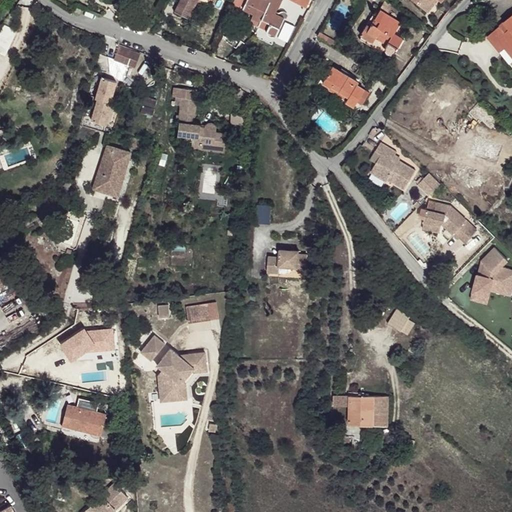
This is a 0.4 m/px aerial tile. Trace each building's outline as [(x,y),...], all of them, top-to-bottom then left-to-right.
[(180,0),(175,12),(188,18),(196,0),(208,0),(209,0),(180,0)] [(245,0),(246,0),(243,9),(253,14),(252,18),(260,22),(258,26),(267,30),(267,33),(268,35),(269,36),(270,37),(272,37),(275,36),(277,35),(286,14),(285,12),(283,11),(279,13),(277,13),(276,12),(277,9),(278,9),(282,0),(245,0)] [(386,0),(380,10),(388,15),(394,6),(386,0)] [(412,0),(427,12),(436,0),(438,0),(440,2),(441,0),(412,0)] [(74,13),(78,15),(82,9),(77,6),(74,13)] [(388,15),(380,10),(367,31),(362,32),(360,34),(362,35),(360,39),(374,48),(376,45),(388,53),(390,54),(392,54),(395,52),(403,39),(394,33),(401,23),(388,15)] [(511,15),(504,22),(507,26),(502,30),(499,26),(487,36),(500,52),(505,48),(511,56),(511,15)] [(258,26),(260,22),(252,18),(250,22),(258,26)] [(320,31),(317,36),(326,42),(329,37),(320,31)] [(329,37),(326,42),(333,46),(336,42),(329,37)] [(118,46),(114,59),(135,67),(140,54),(118,46)] [(340,71),(332,67),(322,83),(330,87),(333,84),(341,88),(339,91),(349,97),(347,100),(346,101),(354,106),(357,102),(364,90),(357,85),(358,83),(348,77),(340,71)] [(203,74),(200,84),(210,88),(214,78),(203,74)] [(91,121),(106,125),(112,104),(110,103),(116,82),(102,77),(96,99),(97,99),(91,121)] [(341,88),(333,84),(329,89),(347,100),(349,97),(339,91),(341,88)] [(194,124),(196,99),(193,99),(194,90),(174,88),(173,97),(175,97),(175,104),(181,105),(180,115),(177,114),(176,118),(179,118),(178,135),(192,137),(192,142),(191,147),(201,148),(202,142),(214,143),(213,147),(225,148),(227,134),(215,133),(216,127),(214,125),(212,124),(209,124),(207,124),(205,126),(205,127),(200,127),(200,125),(194,124)] [(364,90),(357,102),(362,105),(370,93),(364,90)] [(142,98),(140,113),(153,115),(156,100),(142,98)] [(500,120),(480,101),(469,112),(480,123),(482,120),(491,129),(496,123),(500,120)] [(231,113),(231,124),(245,124),(245,114),(231,113)] [(509,125),(501,118),(500,120),(496,123),(504,130),(509,125)] [(475,131),(466,155),(480,160),(480,159),(496,164),(502,145),(487,140),(488,136),(475,131)] [(318,142),(321,138),(316,133),(312,136),(318,142)] [(214,143),(202,142),(201,148),(201,149),(225,152),(225,148),(213,147),(214,143)] [(388,180),(404,189),(416,170),(399,161),(398,163),(392,160),(395,155),(397,152),(381,142),(376,150),(382,154),(376,163),(371,172),(387,181),(388,180)] [(118,196),(131,152),(113,147),(111,151),(105,150),(94,189),(118,196)] [(382,154),(376,150),(371,159),(376,163),(382,154)] [(395,155),(392,160),(398,163),(399,161),(401,158),(395,155)] [(429,196),(441,184),(429,173),(418,184),(429,196)] [(68,180),(59,190),(62,193),(71,184),(68,180)] [(219,207),(226,208),(227,191),(220,190),(219,207)] [(451,206),(429,201),(427,210),(422,208),(420,217),(425,218),(423,228),(439,232),(441,225),(442,224),(443,222),(446,225),(445,226),(458,239),(461,236),(472,225),(451,206)] [(257,207),(257,222),(270,222),(270,207),(257,207)] [(478,230),(472,225),(461,236),(467,242),(478,230)] [(511,286),(511,269),(502,267),(508,261),(495,247),(481,261),(484,264),(481,276),(477,275),(473,293),(489,297),(490,291),(493,282),(511,286)] [(306,272),(307,255),(299,254),(299,251),(280,250),(280,257),(269,257),(268,273),(279,273),(280,267),(297,268),(297,271),(306,272)] [(511,296),(511,291),(511,286),(493,282),(490,291),(511,296)] [(489,297),(473,293),(471,299),(487,304),(489,297)] [(219,318),(216,302),(186,307),(188,323),(219,318)] [(169,305),(158,306),(159,316),(169,316),(169,305)] [(410,317),(397,309),(388,323),(401,332),(410,317)] [(141,352),(151,361),(165,344),(155,335),(141,352)] [(89,349),(86,362),(101,365),(104,352),(103,352),(104,348),(99,347),(98,351),(89,349)] [(162,377),(158,378),(160,393),(169,392),(169,397),(182,396),(181,384),(184,380),(181,377),(187,370),(190,372),(194,367),(206,366),(205,352),(189,354),(184,360),(178,355),(170,348),(162,359),(168,364),(163,370),(161,372),(162,377)] [(162,359),(157,365),(163,370),(168,364),(162,359)] [(169,392),(160,393),(161,401),(187,399),(186,383),(190,380),(192,377),(194,372),(207,371),(206,366),(194,367),(190,372),(187,370),(181,377),(184,380),(181,384),(182,396),(169,397),(169,392)] [(389,395),(334,394),(334,405),(350,405),(350,424),(388,426),(389,395)] [(77,406),(68,404),(63,425),(63,427),(64,428),(66,429),(68,429),(70,429),(71,428),(79,430),(79,428),(84,429),(83,431),(91,433),(92,434),(94,436),(97,436),(100,435),(101,435),(106,414),(97,411),(99,403),(79,398),(77,406)] [(400,446),(413,449),(416,441),(397,436),(395,442),(401,444),(400,446)] [(378,439),(361,437),(361,444),(369,445),(377,446),(378,439)] [(112,511),(128,497),(114,483),(84,511),(112,511)]
